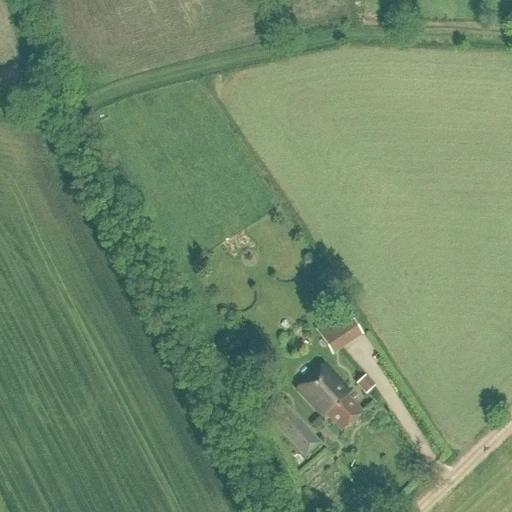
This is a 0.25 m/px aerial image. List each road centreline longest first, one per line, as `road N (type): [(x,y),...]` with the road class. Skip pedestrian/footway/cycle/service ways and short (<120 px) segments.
road 1 (track): [(83,104),(344,36),(511,40)]
road 2 (unclassified): [(417,511),(511,420)]
